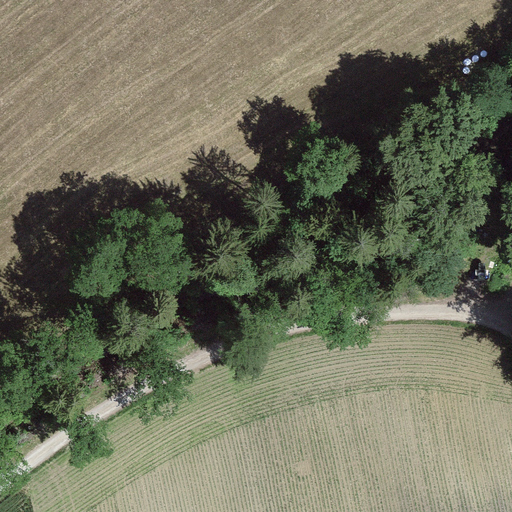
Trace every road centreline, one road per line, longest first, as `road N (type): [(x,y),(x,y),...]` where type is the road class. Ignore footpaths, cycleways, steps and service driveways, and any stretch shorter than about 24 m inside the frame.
road 1 (track): [(0,479),(198,354),(305,320),(346,252),(511,104)]
road 2 (track): [(511,324),(474,311),(430,310),(305,320)]
